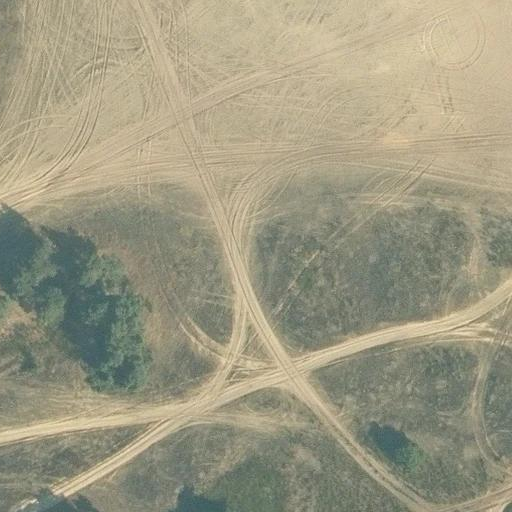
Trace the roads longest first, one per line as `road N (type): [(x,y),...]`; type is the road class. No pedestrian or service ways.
road 1 (track): [(0,220),(105,168),(511,178)]
road 2 (track): [(71,0),(105,168)]
